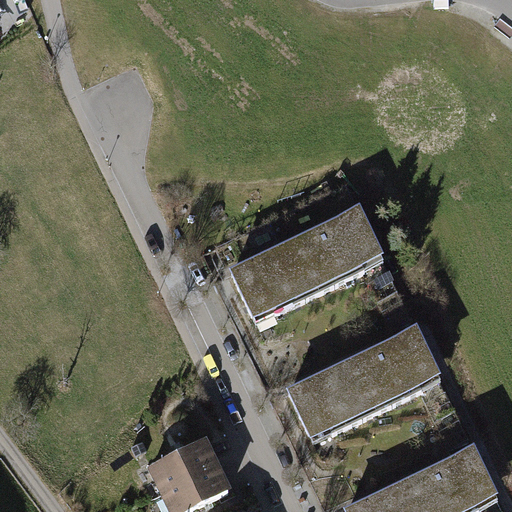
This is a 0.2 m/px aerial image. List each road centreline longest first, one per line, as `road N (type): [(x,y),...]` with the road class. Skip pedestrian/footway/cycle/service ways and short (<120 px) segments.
road 1 (unclassified): [(190,290),(107,122),(78,100),(49,0)]
road 2 (residential): [(295,511),(190,290)]
